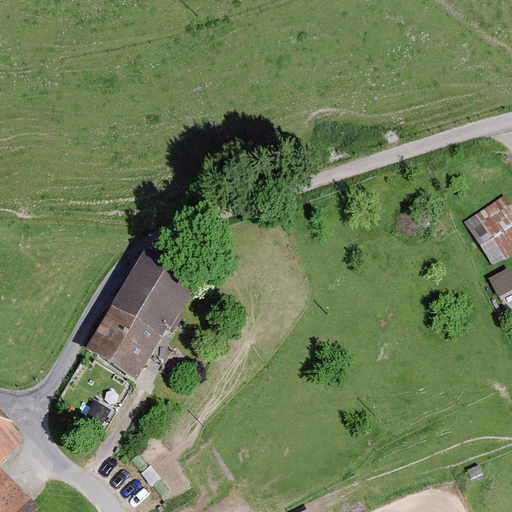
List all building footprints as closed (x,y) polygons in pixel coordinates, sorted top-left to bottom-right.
[(511,257),(511,217),(500,201),(461,229),(493,272),(511,257)] [(194,297),(144,269),(89,365),(139,394),(194,297)] [(511,307),(511,287),(506,276),(486,286),(501,314),(511,307)] [(83,413),(100,426),(115,407),(98,394),(83,413)] [(0,511),(23,511),(29,506),(0,478),(0,467),(21,446),(0,425),(0,511)]
